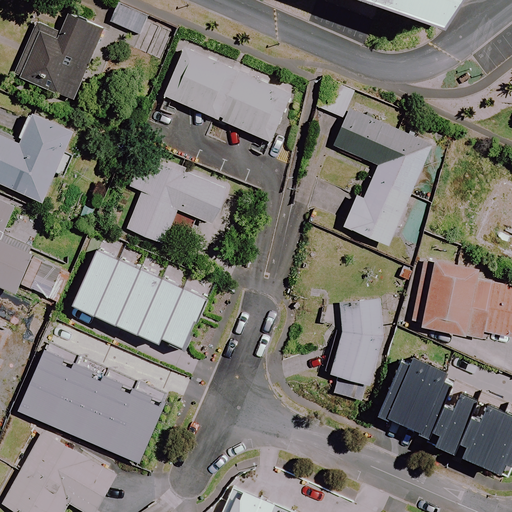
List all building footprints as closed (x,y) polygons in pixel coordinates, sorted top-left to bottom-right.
[(179,22),(120,0),(119,0),(110,25),(169,47),(179,22)] [(352,0),(438,30),(454,0),(352,0)] [(104,28),(43,4),(14,77),(75,101),(104,28)] [(293,94),(184,46),(163,95),(272,142),(293,94)] [(354,91),(326,81),(317,107),(344,117),(354,91)] [(433,139),(349,106),(333,147),(377,165),(364,198),(357,195),(344,227),(391,246),(433,139)] [(74,132),(34,115),(20,145),(0,136),(0,183),(43,202),(74,132)] [(228,190),(145,153),(130,187),(143,193),(127,229),(163,244),(178,209),(213,225),(228,190)] [(511,184),(498,178),(471,242),(511,259),(511,184)] [(16,206),(0,198),(0,285),(18,292),(34,255),(1,241),(16,206)] [(417,280),(409,321),(420,323),(419,327),(482,341),(484,331),(511,337),(511,332),(511,285),(476,278),(479,268),(422,256),(417,280)] [(189,291),(151,268),(133,299),(113,288),(98,314),(161,351),(177,325),(171,321),(189,291)] [(389,305),(351,295),(331,374),(369,384),(389,305)] [(490,374),(421,360),(416,383),(419,384),(414,410),(448,417),(445,431),(477,438),(490,374)] [(162,384),(115,363),(85,429),(133,450),(162,384)] [(96,511),(118,471),(42,430),(2,504),(16,511),(63,511),(69,502),(88,511),(96,511)] [(298,511),(231,484),(219,511),(298,511)]
